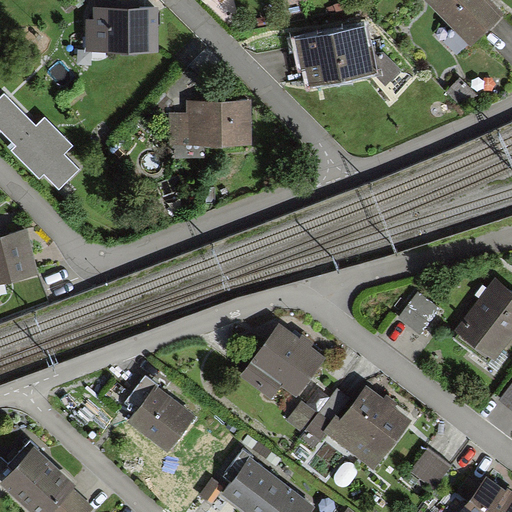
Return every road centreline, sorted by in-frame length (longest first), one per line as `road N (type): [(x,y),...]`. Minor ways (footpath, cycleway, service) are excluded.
road 1 (residential): [(0,166),(95,264),(335,180)]
road 2 (residential): [(20,391),(303,291)]
road 3 (residential): [(303,291),(511,452)]
road 4 (residential): [(177,0),(315,141),(335,180)]
road 5 (residential): [(303,291),(511,235)]
road 6 (residential): [(335,180),(511,106)]
road 7 (residential): [(20,391),(148,511)]
